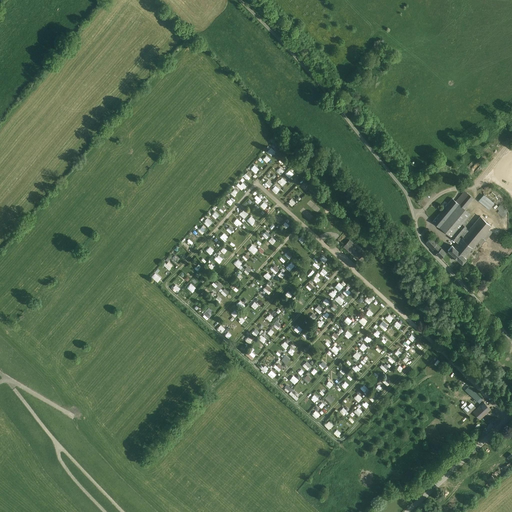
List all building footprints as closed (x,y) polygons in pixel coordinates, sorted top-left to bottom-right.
[(271,156),(275,151),(271,147),(267,151),(271,156)] [(250,168),(255,173),(259,169),(254,164),(250,168)] [(243,174),(246,179),(252,176),(249,171),(243,174)] [(281,177),(278,182),(283,185),(286,180),(281,177)] [(268,179),(264,183),(268,187),(272,184),(268,179)] [(271,189),(276,194),(280,189),(275,185),(271,189)] [(423,189),(414,196),(416,199),(419,197),(419,196),(426,190),(424,187),(422,188),(423,189)] [(473,198),(465,191),(456,201),(464,208),(473,198)] [(258,203),(263,196),(258,193),(255,198),(256,199),(255,201),(258,203)] [(494,203),(484,195),(479,201),(489,209),(494,203)] [(452,198),(433,222),(458,243),(460,240),(459,239),(460,238),(458,237),(466,227),(462,224),(471,214),(464,208),(456,201),(452,198)] [(508,211),(500,205),(497,209),(505,215),(508,211)] [(252,225),(256,221),(251,216),(247,220),(252,225)] [(458,243),(454,247),(465,257),(482,237),(485,240),(492,232),(488,229),(491,226),(480,216),(460,240),(458,243)] [(207,227),(212,222),(207,218),(203,222),(207,227)] [(508,233),(505,229),(498,237),(502,240),(508,233)] [(266,238),(270,234),(266,230),(262,234),(266,238)] [(189,238),(194,242),(198,237),(193,233),(189,238)] [(224,241),(228,237),(224,233),(220,236),(224,241)] [(446,252),(431,237),(426,243),(440,258),(446,252)] [(364,253),(349,240),(343,246),(358,260),(364,253)] [(248,248),(253,254),(258,250),(252,244),(248,248)] [(454,247),(452,245),(448,250),(462,263),(466,258),(465,257),(454,247)] [(210,254),(215,250),(210,246),(206,250),(210,254)] [(288,250),(284,254),(289,259),(293,255),(288,250)] [(174,262),(178,257),(175,254),(170,259),(174,262)] [(215,259),(219,263),(223,259),(219,255),(215,259)] [(238,259),(234,263),(239,268),(243,264),(238,259)] [(211,261),(207,265),(211,269),(216,265),(211,261)] [(275,273),(279,269),(274,264),(270,268),(275,273)] [(263,275),(267,279),(271,275),(267,271),(263,275)] [(219,290),(222,286),(216,281),(212,284),(219,290)] [(310,290),(314,286),(310,282),(306,286),(310,290)] [(191,283),(187,287),(192,291),(196,287),(191,283)] [(175,284),(171,288),(176,292),(180,288),(175,284)] [(271,287),(266,284),(263,289),(269,294),(270,292),(269,291),(271,287)] [(225,296),(229,292),(224,288),(220,292),(225,296)] [(369,304),(373,299),(368,295),(364,300),(369,304)] [(337,297),(334,299),(340,305),(343,303),(337,297)] [(240,300),(236,304),(242,309),(245,305),(240,300)] [(319,313),(322,309),(318,304),(314,309),(319,313)] [(209,307),(202,315),(207,319),(214,311),(209,307)] [(385,318),(389,323),(394,319),(389,314),(385,318)] [(363,325),(367,321),(362,316),(358,321),(363,325)] [(379,325),(385,331),(387,329),(385,326),(387,324),(383,320),(379,325)] [(277,329),(281,325),(276,321),(272,325),(277,329)] [(220,333),(225,329),(221,324),(216,328),(220,333)] [(226,329),(222,332),(228,338),(231,335),(226,329)] [(348,339),(352,335),(348,330),(344,334),(348,339)] [(328,347),(332,344),(328,339),(324,343),(328,347)] [(363,343),(359,347),(363,351),(367,347),(363,343)] [(335,354),(339,350),(334,345),(330,349),(335,354)] [(357,360),(361,356),(356,351),(352,355),(357,360)] [(285,364),(290,359),(285,355),(281,359),(285,364)] [(272,357),(267,363),(271,367),(276,360),(272,357)] [(302,365),(307,370),(312,366),(307,361),(302,365)] [(274,367),(279,371),(283,366),(278,363),(274,367)] [(268,374),(272,378),(276,374),(272,370),(268,374)] [(307,383),(311,379),(307,374),(303,378),(307,383)] [(289,379),(294,384),(298,380),(293,375),(289,379)] [(318,391),(323,396),(327,391),(322,387),(318,391)] [(481,398),(471,389),(468,392),(477,401),(481,398)] [(358,402),(362,397),(358,393),(354,398),(358,402)] [(470,402),(463,409),(468,415),(476,408),(470,402)] [(484,402),(473,412),(476,415),(479,419),(490,409),(484,402)] [(346,413),(347,414),(348,412),(343,407),(339,411),(343,415),(346,413)] [(358,415),(362,411),(358,407),(354,411),(358,415)] [(312,414),(316,418),(320,414),(315,410),(312,414)] [(330,420),(324,425),(329,429),(334,424),(330,420)]
